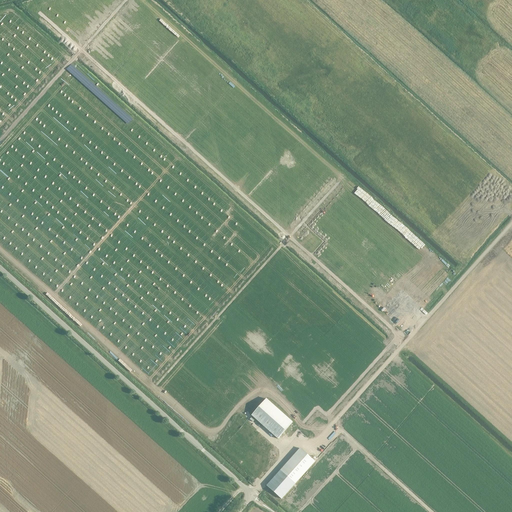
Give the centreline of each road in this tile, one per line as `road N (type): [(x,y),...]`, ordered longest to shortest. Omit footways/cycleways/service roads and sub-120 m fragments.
road 1 (tertiary): [(238,511),(247,491),(0,267)]
road 2 (track): [(511,222),(331,424)]
road 3 (track): [(430,511),(331,424),(308,447),(300,439),(248,495)]
